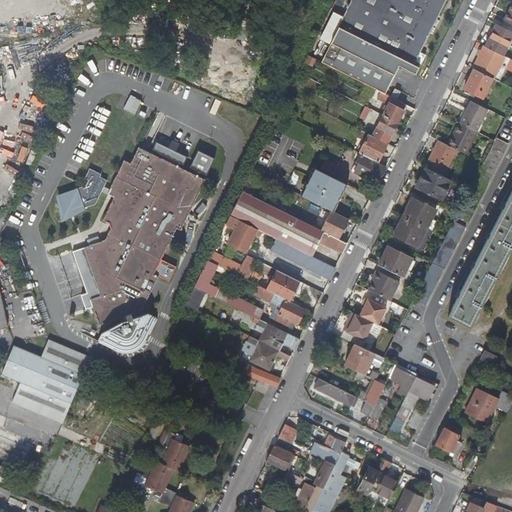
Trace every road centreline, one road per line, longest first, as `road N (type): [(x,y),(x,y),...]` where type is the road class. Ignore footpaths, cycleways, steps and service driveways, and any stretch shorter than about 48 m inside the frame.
road 1 (residential): [(283,397),(479,0)]
road 2 (residential): [(412,461),(452,380),(431,311),(511,150)]
road 3 (residential): [(412,461),(283,397)]
road 4 (residential): [(229,511),(283,397)]
